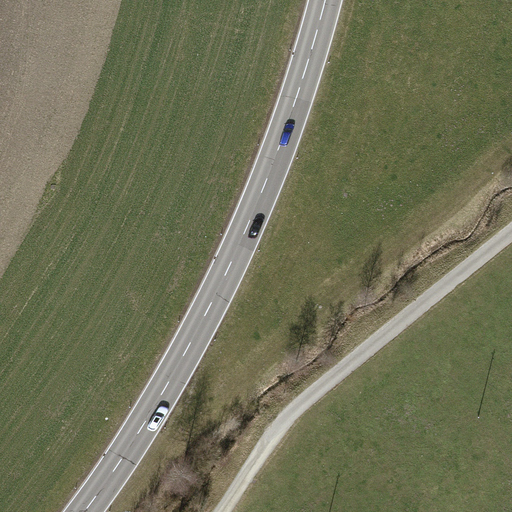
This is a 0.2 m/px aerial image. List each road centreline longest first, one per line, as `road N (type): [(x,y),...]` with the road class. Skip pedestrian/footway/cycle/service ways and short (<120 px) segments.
road 1 (secondary): [(324,0),(249,223),(191,345),(84,511)]
road 2 (residential): [(511,232),(291,409)]
road 3 (track): [(221,511),(291,409)]
